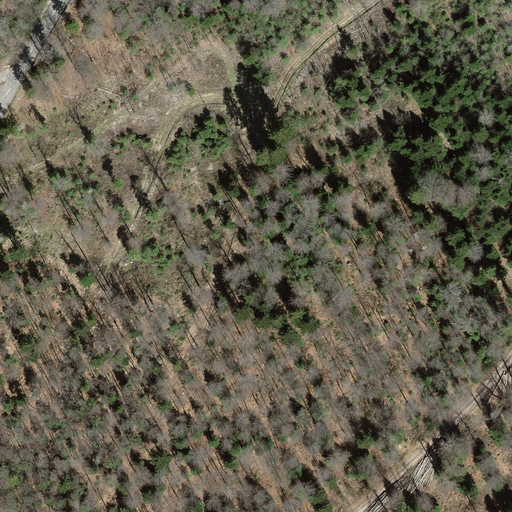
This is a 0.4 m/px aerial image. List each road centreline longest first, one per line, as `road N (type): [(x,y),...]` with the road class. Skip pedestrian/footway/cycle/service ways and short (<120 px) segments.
road 1 (track): [(104,511),(261,130),(303,57),(376,0)]
road 2 (track): [(0,403),(115,260),(176,115),(204,93),(239,105),(248,161)]
road 3 (track): [(511,356),(362,511)]
road 4 (secondary): [(0,106),(61,0)]
